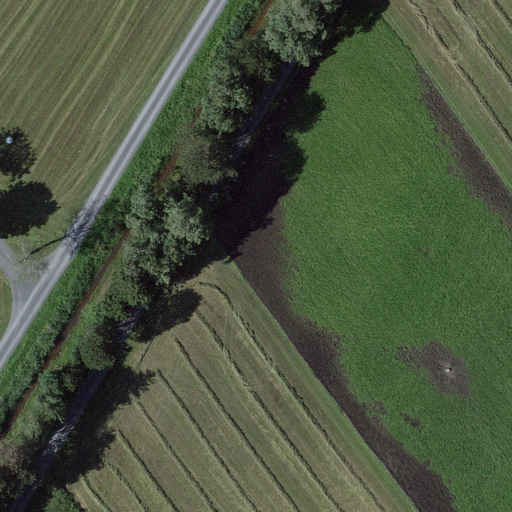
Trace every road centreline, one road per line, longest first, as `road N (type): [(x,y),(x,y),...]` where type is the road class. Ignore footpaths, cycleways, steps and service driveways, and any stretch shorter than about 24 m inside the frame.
road 1 (track): [(327,0),(8,511)]
road 2 (track): [(222,0),(0,353)]
